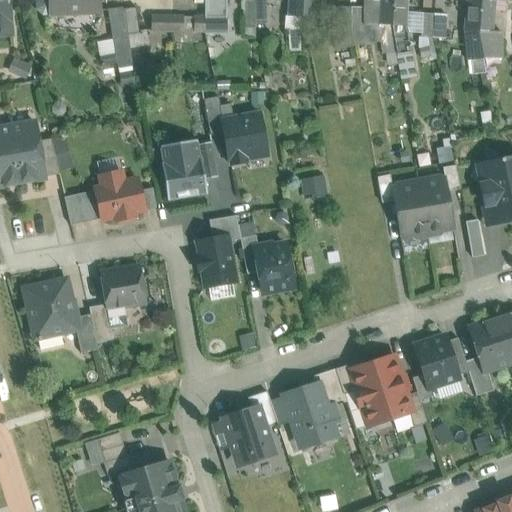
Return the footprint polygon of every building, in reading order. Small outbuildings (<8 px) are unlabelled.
[(0,0),(0,36),(11,36),(8,8),(4,8),(2,0),(0,0)] [(37,0),(38,9),(43,14),(48,14),(48,13),(101,11),(100,0),(37,0)] [(266,0),(254,0),(254,1),(255,25),(267,25),(266,0)] [(288,0),(287,17),(301,18),(302,0),(288,0)] [(302,0),(301,18),(315,19),(316,0),(302,0)] [(392,0),(378,0),(378,6),(378,22),(377,25),(391,26),(391,25),(392,0)] [(392,0),(391,25),(391,26),(406,27),(406,13),(407,0),(392,0)] [(480,0),(466,0),(465,31),(479,32),(480,0)] [(511,0),(480,0),(479,32),(493,33),(495,1),(511,1),(511,0)] [(255,25),(254,1),(242,1),(243,29),(255,29),(255,27),(255,25)] [(378,6),(366,5),(364,8),(364,23),(378,22),(378,6)] [(350,8),(333,7),(332,33),(335,50),(354,47),(350,33),(350,8)] [(122,8),(107,10),(112,42),(127,39),(128,39),(127,36),(123,10),(122,10),(122,8)] [(136,8),(123,10),(127,36),(140,34),(136,8)] [(364,8),(350,8),(350,33),(364,33),(364,23),(364,8)] [(421,34),(422,14),(406,13),(406,27),(407,34),(421,34)] [(434,14),(422,14),(421,34),(421,38),(432,38),(434,14)] [(172,18),(151,17),(151,32),(171,32),(172,32),(172,18)] [(301,29),(301,18),(287,17),(285,17),(284,28),(288,28),(301,29)] [(183,18),(172,18),(172,32),(183,32),(183,18)] [(193,18),(183,18),(183,32),(193,32),(193,18)] [(204,18),(193,18),(193,32),(196,32),(204,32),(204,18)] [(226,18),(204,18),(204,32),(226,32),(226,18)] [(378,22),(364,23),(364,33),(350,33),(354,47),(380,42),(377,25),(378,22)] [(391,26),(377,25),(380,42),(382,55),(388,54),(396,53),(391,26)] [(406,27),(391,26),(396,53),(397,57),(411,54),(407,34),(406,27)] [(301,29),(288,28),(290,53),(302,52),(301,29)] [(465,31),(464,31),(467,61),(471,60),(484,59),(480,39),(479,38),(479,32),(465,31)] [(172,32),(171,32),(173,43),(190,43),(190,38),(196,37),(196,32),(183,32),(172,32)] [(204,32),(206,44),(226,45),(226,32),(204,32)] [(493,33),(479,32),(479,38),(480,39),(484,59),(502,59),(502,33),(493,33)] [(145,55),(140,34),(127,36),(128,39),(131,57),(145,55)] [(396,53),(388,54),(390,66),(398,65),(397,57),(396,53)] [(411,54),(397,57),(398,65),(402,82),(415,79),(411,54)] [(8,71),(26,78),(30,66),(12,59),(8,71)] [(486,76),(484,59),(471,60),(473,77),(486,76)] [(218,98),(203,100),(210,136),(223,133),(221,122),(222,121),(220,107),(218,98)] [(259,115),(233,120),(230,105),(220,107),(222,121),(221,122),(223,133),(228,160),(229,160),(230,166),(247,163),(246,157),(266,153),(259,115)] [(34,123),(10,127),(20,184),(44,180),(44,178),(38,142),(34,123)] [(10,127),(0,128),(0,187),(20,184),(10,127)] [(66,137),(52,140),(58,171),(72,168),(66,137)] [(50,140),(38,142),(44,178),(59,175),(50,140)] [(163,164),(199,158),(197,146),(197,145),(197,141),(160,147),(163,164)] [(217,178),(211,143),(197,145),(197,146),(199,158),(200,158),(204,181),(217,178)] [(267,159),(266,153),(246,157),(247,163),(267,159)] [(163,164),(161,164),(167,202),(207,195),(204,181),(200,158),(199,158),(163,164)] [(511,159),(503,161),(502,160),(500,160),(500,162),(490,164),(494,182),(480,185),(485,207),(499,204),(502,222),(511,220),(511,159)] [(494,182),(490,164),(477,167),(480,185),(494,182)] [(455,167),(442,169),(444,180),(445,180),(447,192),(459,190),(455,167)] [(121,173),(99,178),(101,188),(95,189),(102,219),(102,221),(116,218),(116,221),(118,221),(118,220),(133,217),(134,217),(133,213),(143,211),(143,210),(139,193),(136,180),(123,183),(121,173)] [(389,176),(377,178),(381,204),(393,202),(391,189),(392,189),(389,176)] [(322,178),(302,182),(305,197),(325,193),(322,178)] [(444,180),(418,185),(427,233),(454,229),(447,192),(445,180),(444,180)] [(392,189),(391,189),(393,202),(399,238),(427,233),(418,185),(392,189)] [(153,190),(139,193),(143,210),(156,207),(153,190)] [(95,191),(63,198),(70,226),(102,219),(95,191)] [(502,222),(499,204),(485,207),(481,208),(485,226),(502,222)] [(235,217),(209,221),(212,240),(227,237),(228,243),(240,240),(235,217)] [(477,221),(465,223),(468,237),(479,235),(477,221)] [(479,235),(468,237),(471,258),(483,256),(479,235)] [(255,236),(240,240),(246,275),(258,272),(253,249),(257,248),(255,236)] [(212,240),(196,243),(199,259),(196,259),(199,273),(202,272),(204,288),(235,282),(228,243),(227,237),(212,240)] [(257,248),(253,249),(258,272),(262,294),(293,288),(284,245),(271,247),(271,245),(257,248)] [(139,267),(100,274),(106,307),(106,310),(123,307),(145,304),(139,267)] [(37,339),(60,333),(75,330),(77,330),(74,319),(66,281),(51,285),(50,282),(36,285),(37,288),(24,291),(35,339),(37,339)] [(106,310),(106,307),(89,309),(90,315),(96,344),(112,341),(110,330),(106,310)] [(123,307),(106,310),(110,330),(127,327),(123,307)] [(511,314),(495,320),(510,365),(511,364),(511,314)] [(90,315),(74,319),(77,330),(75,330),(81,354),(98,350),(96,344),(90,315)] [(495,320),(469,329),(478,358),(483,373),(487,372),(510,365),(495,320)] [(60,333),(37,339),(37,340),(38,341),(40,350),(63,345),(60,336),(61,335),(60,333)] [(444,337),(414,347),(423,375),(428,389),(429,389),(458,379),(457,377),(446,342),(444,337)] [(457,339),(446,342),(457,377),(468,373),(469,373),(465,363),(457,339)] [(364,366),(351,371),(357,389),(354,390),(355,391),(360,409),(363,408),(369,426),(409,413),(410,413),(405,397),(392,357),(364,366)] [(487,372),(483,373),(478,358),(465,363),(469,373),(468,373),(476,397),(493,391),(487,372)] [(362,361),(335,370),(343,395),(355,391),(354,390),(357,389),(351,371),(364,366),(362,361)] [(335,370),(312,378),(315,385),(319,384),(326,408),(333,406),(346,402),(343,395),(335,370)] [(429,389),(428,389),(423,375),(412,379),(416,393),(419,402),(432,397),(429,389)] [(315,385),(282,396),(295,436),(302,434),(306,447),(330,439),(325,426),(338,422),(333,406),(326,408),(319,384),(315,385)] [(267,393),(248,399),(251,410),(258,407),(265,429),(277,425),(267,393)] [(416,393),(405,397),(410,413),(409,413),(414,428),(426,424),(419,402),(416,393)] [(251,410),(222,419),(222,421),(231,448),(237,467),(274,455),(265,429),(258,407),(251,410)] [(222,421),(211,424),(220,452),(231,448),(222,421)] [(119,434),(96,441),(104,465),(107,476),(130,469),(119,434)] [(104,465),(96,441),(81,446),(88,470),(104,465)] [(170,463),(118,479),(123,494),(129,498),(133,511),(184,511),(181,500),(182,500),(182,498),(180,498),(178,489),(179,489),(178,487),(177,487),(170,463)] [(508,500),(499,503),(498,502),(497,503),(497,504),(477,511),(511,511),(511,497),(510,499),(509,497),(507,498),(508,500)]
